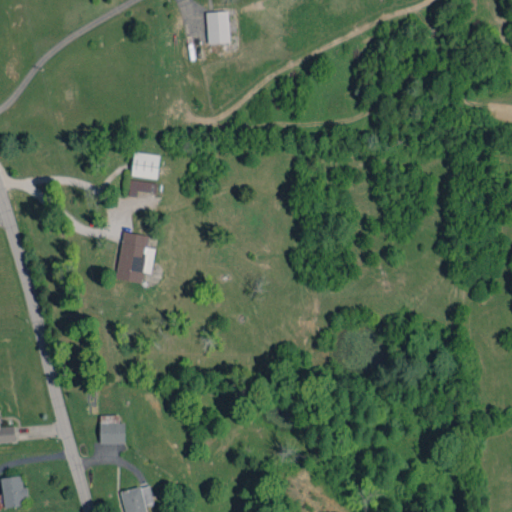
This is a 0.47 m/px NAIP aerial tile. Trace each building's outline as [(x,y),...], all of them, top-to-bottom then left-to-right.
[(206,12),(208,43),(230,42),(228,10),(206,12)] [(159,154),(133,151),(131,175),(157,178),(159,154)] [(128,195),(136,196),(137,191),(157,193),(158,182),(129,179),(128,195)] [(115,278),(141,282),(143,271),(150,272),(155,248),(147,247),(149,235),(123,231),(115,278)] [(125,422),(118,422),(118,414),(100,414),(100,442),(125,443),(125,422)] [(0,442),(15,441),(14,425),(0,426),(0,424),(0,442)] [(3,506),(27,504),(26,486),(23,486),(22,475),(1,477),(3,506)] [(120,491),(125,511),(146,511),(145,505),(154,503),(149,484),(120,491)]
